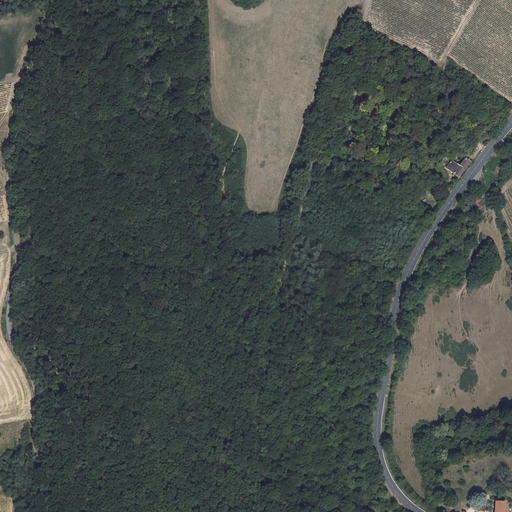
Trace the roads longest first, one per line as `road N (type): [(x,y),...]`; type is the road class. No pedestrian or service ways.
road 1 (track): [(368,0),(276,233),(266,343),(273,511)]
road 2 (unclassified): [(27,511),(37,402),(9,329),(17,241),(8,142),(56,0)]
road 3 (tertiary): [(418,511),(379,459),(376,427),(395,307),(436,220),(511,122)]
road 4 (track): [(358,24),(440,64),(478,0)]
